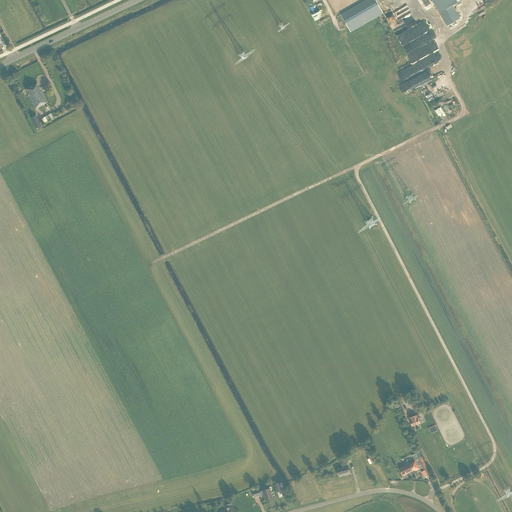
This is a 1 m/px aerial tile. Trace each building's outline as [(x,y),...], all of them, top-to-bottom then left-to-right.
[(383,13),(375,0),(366,0),(341,15),(351,32),(379,15),(383,13)] [(433,0),(448,26),(460,19),(452,6),(462,0),(433,0)] [(47,102),(41,89),(40,90),(37,84),(26,89),(29,95),(28,96),(35,109),(36,110),(37,109),(37,108),(44,105),(43,104),(47,102)] [(36,128),(41,126),(36,115),(30,118),(36,128)] [(413,396),(408,398),(415,412),(420,409),(413,396)] [(404,410),(399,402),(395,405),(400,412),(404,410)] [(419,415),(410,419),(412,426),(420,423),(418,419),(420,418),(419,415)] [(405,465),(405,466),(400,469),(403,476),(410,473),(411,474),(420,469),(422,467),(427,476),(431,474),(420,452),(414,455),(416,460),(409,463),(405,465)] [(344,462),(352,460),(351,459),(355,458),(353,453),(342,456),(344,462)] [(339,476),(350,473),(348,466),(345,466),(344,463),(341,464),(342,467),(337,469),(339,476)] [(282,491),(279,482),(274,484),(276,492),(282,491)] [(273,498),(270,488),(261,490),(261,491),(259,491),(258,489),(252,491),(254,497),(263,494),(265,500),(273,498)]
